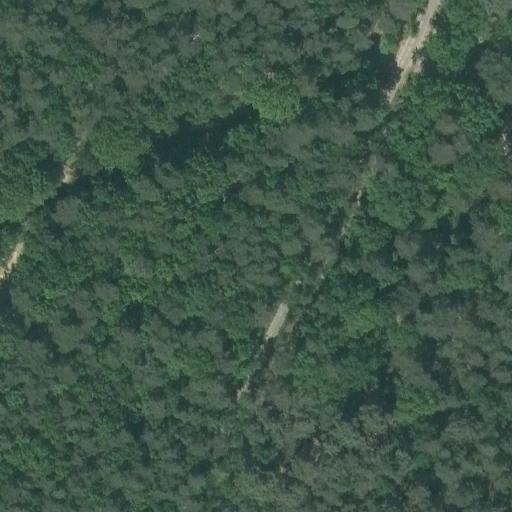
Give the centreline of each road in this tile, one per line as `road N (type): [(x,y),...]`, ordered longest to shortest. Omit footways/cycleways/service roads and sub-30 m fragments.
road 1 (track): [(206,511),(428,44)]
road 2 (track): [(0,196),(129,137),(411,41)]
road 3 (track): [(511,169),(448,67)]
